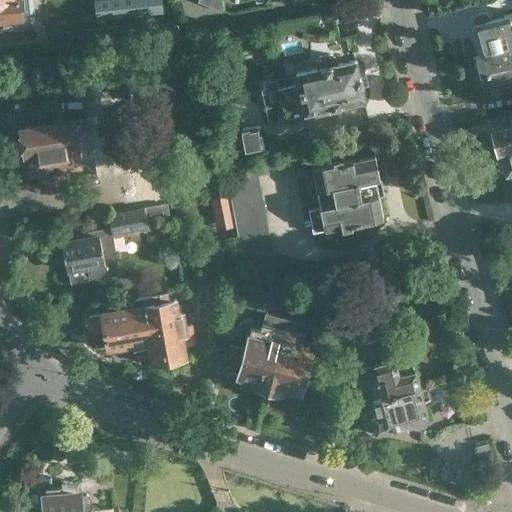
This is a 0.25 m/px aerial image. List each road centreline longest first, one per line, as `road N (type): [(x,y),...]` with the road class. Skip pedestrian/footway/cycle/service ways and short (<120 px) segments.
road 1 (residential): [(511,412),(399,0)]
road 2 (residential): [(45,374),(165,430),(434,511)]
